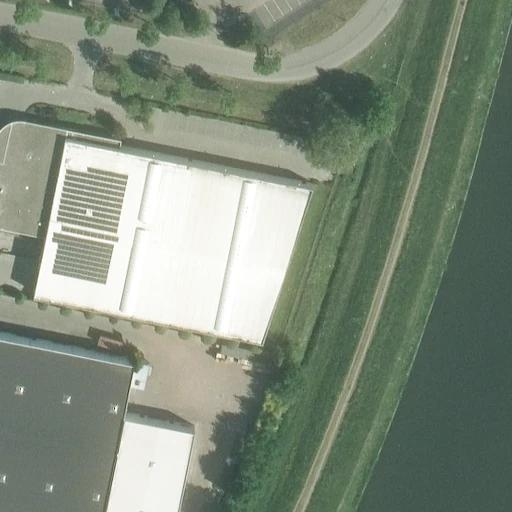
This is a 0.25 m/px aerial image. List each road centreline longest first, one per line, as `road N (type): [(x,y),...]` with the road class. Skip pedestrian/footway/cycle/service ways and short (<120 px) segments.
road 1 (track): [(298,511),(391,272),(467,0)]
road 2 (unclassified): [(383,0),(361,32),(319,60),(285,67),(250,68),(0,15)]
